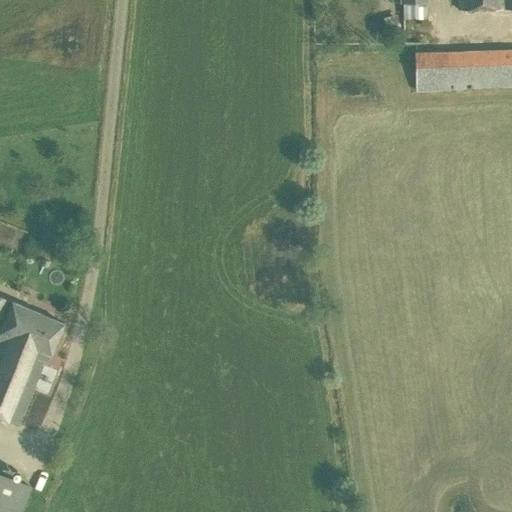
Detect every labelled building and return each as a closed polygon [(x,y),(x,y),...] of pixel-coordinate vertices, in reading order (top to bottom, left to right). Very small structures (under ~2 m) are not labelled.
[(511,0),(457,0),(458,8),(511,7),(511,0)] [(415,92),(511,87),(511,48),(414,53),(415,92)] [(0,341),(15,303),(0,297),(0,341)] [(15,302),(15,303),(0,341),(0,414),(20,423),(48,354),(51,354),(64,322),(15,302)] [(0,511),(19,511),(30,486),(0,473),(0,511)]
